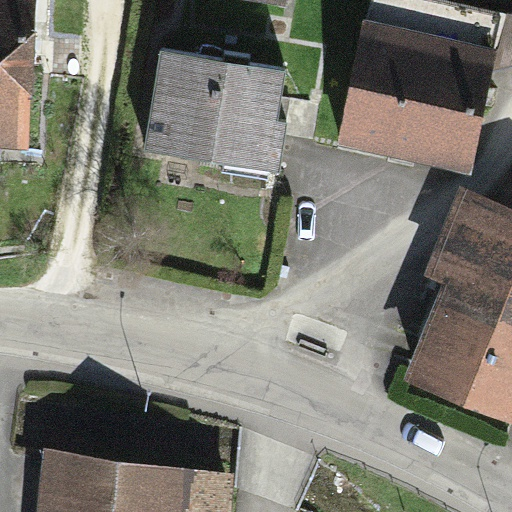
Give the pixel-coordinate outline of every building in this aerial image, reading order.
[(0,0),(0,155),(16,156),(21,0),(0,0)] [(279,0),(208,0),(276,14),(279,0)] [(478,65),(354,33),(326,146),(388,162),(449,177),(478,65)] [(282,81),(153,65),(142,155),(234,166),(271,171),(279,109),(282,81)] [(417,326),(393,383),(511,432),(511,180),(483,169),(417,326)] [(33,511),(221,511),(225,472),(37,458),(33,511)]
